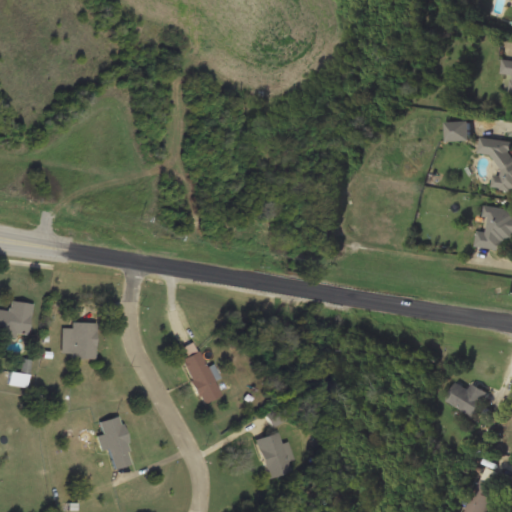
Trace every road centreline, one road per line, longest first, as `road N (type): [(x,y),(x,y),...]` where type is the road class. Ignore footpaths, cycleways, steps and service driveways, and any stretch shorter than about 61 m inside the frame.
road 1 (tertiary): [(511,322),(0,239)]
road 2 (residential): [(200,511),(206,495),(190,438),(136,343),(133,262)]
